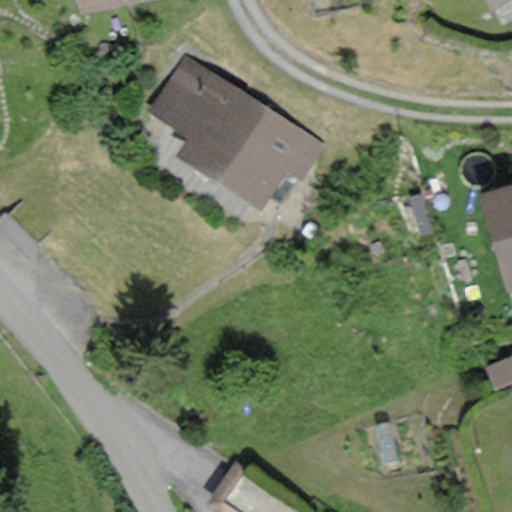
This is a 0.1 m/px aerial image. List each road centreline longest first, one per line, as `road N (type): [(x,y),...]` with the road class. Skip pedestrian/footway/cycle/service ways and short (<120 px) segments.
road 1 (residential): [(511,112),(445,109),(342,88),(286,57),(243,0)]
road 2 (unclassified): [(158,511),(100,412),(0,292)]
